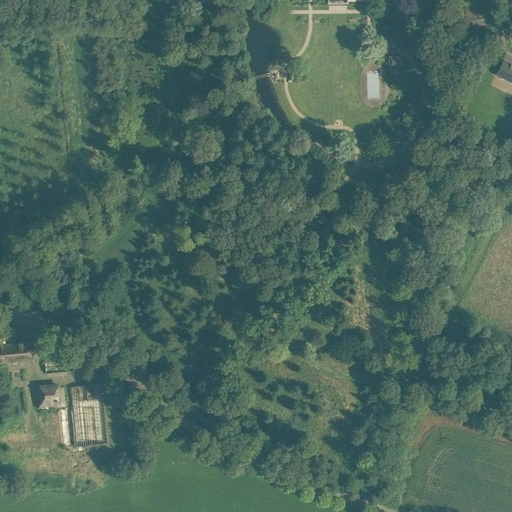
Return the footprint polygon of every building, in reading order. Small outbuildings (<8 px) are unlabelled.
[(195,6),(195,8),(196,18),(220,16),(219,4),(195,6)] [(511,57),(505,54),(500,62),(502,63),(497,74),(511,81),(511,57)] [(402,55),(390,55),(390,66),(402,66),(402,55)] [(31,342),(0,344),(0,362),(33,360),(31,341),(31,342)] [(45,359),(46,374),(79,371),(78,356),(45,359)] [(14,388),(25,387),(24,379),(14,380),(14,388)] [(35,389),(36,399),(39,423),(58,421),(60,448),(108,443),(102,383),(67,387),(68,393),(71,393),(71,395),(63,396),(63,387),(35,389)]
